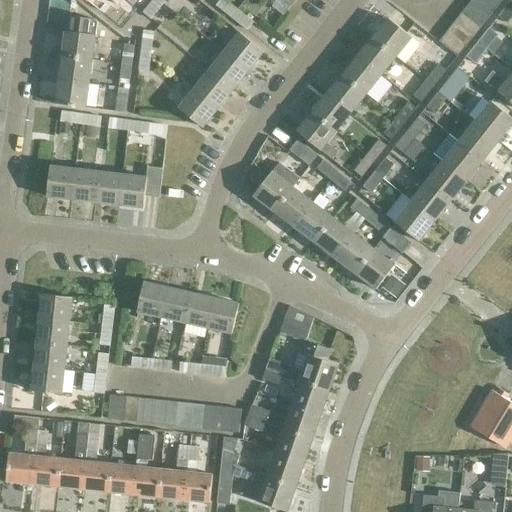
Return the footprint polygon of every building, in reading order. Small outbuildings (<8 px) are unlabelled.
[(164,2),(160,0),(153,0),(144,12),(151,18),(164,2)] [(231,17),(238,9),(226,0),(219,0),(216,5),(231,17)] [(487,0),(471,0),(470,3),(488,18),(496,7),(487,0)] [(488,18),(470,3),(462,13),(480,28),(488,18)] [(511,16),(511,4),(509,3),(498,17),(506,24),(511,16)] [(238,9),(231,17),(247,30),(253,22),(238,9)] [(480,28),(462,13),(454,23),(473,37),(480,28)] [(66,31),(62,56),(92,60),(96,35),(95,35),(96,23),(94,21),(68,18),(66,31)] [(419,46),(411,39),(388,20),(374,38),(397,57),(405,63),(419,46)] [(454,23),(447,32),(465,47),(473,37),(454,23)] [(477,43),(485,49),(497,35),(489,28),(477,43)] [(141,50),(152,51),(154,31),(144,30),(141,50)] [(465,47),(447,32),(439,42),(458,56),(465,47)] [(239,34),(223,53),(247,72),(263,53),(239,34)] [(397,57),(374,38),(359,56),(382,75),(397,57)] [(485,49),(477,43),(466,57),(474,64),(485,49)] [(135,47),(125,45),(122,64),(132,65),(135,47)] [(152,51),(141,50),(139,70),(149,71),(152,51)] [(247,72),(223,53),(209,71),(233,91),(247,72)] [(92,60),(62,56),(59,79),(89,83),(92,60)] [(359,56),(344,75),(367,94),(377,102),(391,86),(381,77),(382,75),(359,56)] [(132,65),(122,64),(119,84),(129,86),(132,65)] [(438,65),(426,81),(434,87),(446,72),(438,65)] [(233,91),(209,71),(194,90),(218,109),(233,91)] [(511,76),(506,84),(493,73),(485,83),(511,104),(511,76)] [(344,75),(328,94),(352,113),(367,94),(344,75)] [(89,83),(59,79),(55,104),(86,108),(89,83)] [(438,93),(446,99),(457,85),(449,79),(438,93)] [(434,87),(426,81),(414,96),(422,103),(434,87)] [(218,109),(194,90),(178,109),(202,129),(218,109)] [(446,99),(438,93),(426,107),(434,114),(446,99)] [(126,114),(128,95),(118,94),(116,112),(126,114)] [(352,113),(328,94),(314,112),(337,131),(352,113)] [(396,119),(404,125),(416,109),(408,103),(396,119)] [(511,119),(491,103),(476,123),(499,142),(511,125),(511,119)] [(81,125),(82,115),(62,112),(61,122),(81,125)] [(337,131),(314,112),(297,133),(332,160),(338,153),(327,144),(337,131)] [(82,115),(81,125),(86,126),(100,128),(102,117),(82,115)] [(128,131),(130,121),(110,118),(109,129),(128,131)] [(404,125),(396,119),(384,134),(392,141),(404,125)] [(406,133),(414,139),(426,125),(418,119),(406,133)] [(150,124),(130,121),(128,131),(148,134),(150,124)] [(499,142),(476,123),(460,143),(483,162),(499,142)] [(414,139),(406,133),(395,147),(403,154),(414,139)] [(434,156),(443,163),(467,182),(483,162),(460,143),(459,144),(449,136),(434,156)] [(289,152),(309,168),(317,157),(297,141),(289,152)] [(366,156),(374,163),(386,147),(378,141),(366,156)] [(374,163),(366,156),(354,172),(362,178),(374,163)] [(374,173),(382,180),(394,166),(385,159),(374,173)] [(330,181),(337,172),(323,161),(316,169),(330,181)] [(467,182),(443,163),(428,182),(451,201),(467,182)] [(274,214),(293,189),(300,181),(279,165),(253,197),(274,214)] [(72,200),(75,170),(51,167),(47,197),(72,200)] [(99,173),(75,170),(72,200),(95,203),(99,173)] [(337,172),(330,181),(345,192),(352,184),(337,172)] [(99,173),(95,203),(119,206),(122,176),(99,173)] [(382,180),(374,173),(362,188),(371,194),(382,180)] [(122,176),(119,206),(143,209),(147,179),(122,176)] [(451,201),(428,182),(412,202),(436,221),(451,201)] [(387,187),(382,193),(390,199),(395,193),(387,187)] [(313,204),(293,189),(274,214),(294,229),(313,204)] [(313,204),(294,229),(314,244),(333,220),(323,212),(329,205),(319,197),(313,204)] [(364,220),(371,211),(356,200),(349,208),(364,220)] [(436,221),(412,202),(395,223),(418,242),(436,221)] [(371,211),(364,220),(378,231),(385,223),(371,211)] [(353,235),(333,220),(314,244),(334,260),(353,235)] [(391,228),(382,239),(401,254),(410,243),(391,228)] [(373,251),(353,235),(334,260),(354,275),(373,251)] [(373,251),(354,275),(374,290),(393,266),(373,251)] [(390,275),(381,287),(394,298),(404,285),(390,275)] [(161,318),(168,289),(144,283),(137,312),(161,318)] [(168,289),(161,318),(184,324),(191,294),(168,289)] [(185,324),(183,336),(204,341),(207,329),(214,299),(191,294),(184,324),(185,324)] [(40,320),(69,324),(72,299),(43,296),(40,320)] [(238,305),(214,299),(207,329),(231,335),(238,305)] [(101,325),(112,326),(115,306),(104,305),(101,325)] [(69,324),(40,320),(37,344),(67,347),(69,324)] [(310,330),(284,321),(280,333),(306,342),(310,330)] [(112,326),(101,325),(99,344),(110,346),(112,326)] [(288,377),(300,381),(330,390),(338,366),(326,362),(330,351),(305,342),(300,355),(309,358),(304,371),(270,359),(266,369),(284,375),(288,377)] [(67,347),(37,344),(34,367),(64,371),(67,347)] [(95,373),(106,374),(109,355),(98,353),(95,373)] [(151,369),(152,359),(131,357),(130,367),(151,369)] [(172,361),(152,359),(151,369),(171,372),(172,361)] [(201,375),(202,365),(179,362),(178,373),(201,375)] [(225,367),(202,365),(201,375),(224,377),(225,367)] [(64,371),(34,367),(31,392),(61,396),(64,371)] [(284,375),(266,369),(262,380),(280,386),(284,375)] [(106,374),(95,373),(93,393),(104,394),(106,374)] [(330,390),(300,381),(293,404),(321,414),(330,390)] [(505,450),(511,438),(511,404),(506,401),(493,392),(471,428),(505,450)] [(123,421),(126,397),(110,395),(108,419),(123,421)] [(139,398),(126,397),(123,421),(137,422),(139,398)] [(139,398),(137,422),(150,423),(153,400),(139,398)] [(153,400),(150,423),(163,425),(165,401),(153,400)] [(178,403),(165,401),(163,425),(176,427),(178,403)] [(178,403),(176,427),(188,428),(191,404),(178,403)] [(191,404),(188,428),(201,429),(203,405),(191,404)] [(266,423),(284,429),(312,439),(321,414),(293,404),(287,419),(251,407),(247,417),(266,423)] [(203,405),(201,429),(214,431),(216,407),(203,405)] [(229,408),(216,407),(214,431),(226,432),(229,408)] [(229,408),(226,432),(238,433),(241,409),(229,408)] [(31,485),(37,432),(38,419),(14,416),(12,429),(26,430),(24,456),(8,454),(5,482),(31,485)] [(262,433),(266,423),(247,417),(243,427),(262,433)] [(52,422),(50,436),(60,437),(61,422),(52,422)] [(312,439),(284,429),(276,452),(305,462),(312,439)] [(37,432),(31,485),(57,487),(60,459),(44,458),(47,433),(37,432)] [(73,461),(60,459),(57,487),(82,490),(88,437),(76,436),(73,461)] [(134,467),(131,495),(158,498),(161,470),(145,468),(146,460),(152,461),(154,437),(138,436),(137,442),(136,455),(134,467)] [(97,438),(88,437),(82,490),(107,493),(110,465),(94,463),(97,438)] [(222,438),(221,452),(232,455),(237,440),(222,438)] [(125,454),(136,455),(137,442),(127,441),(125,454)] [(174,471),(161,470),(158,498),(182,501),(188,447),(177,446),(174,471)] [(198,449),(188,447),(182,501),(208,503),(211,475),(195,474),(198,449)] [(233,465),(236,466),(238,457),(232,455),(221,452),(220,461),(233,465)] [(276,452),(267,477),(296,486),(305,462),(276,452)] [(428,457),(415,457),(415,471),(428,471),(428,457)] [(493,457),(493,467),(507,468),(508,457),(493,457)] [(229,506),(233,465),(220,461),(216,505),(229,506)] [(131,495),(134,467),(110,465),(107,493),(131,495)] [(244,482),(240,496),(258,502),(286,511),(287,511),(296,486),(267,477),(248,471),(244,482)] [(423,497),(421,511),(458,511),(460,495),(437,492),(437,498),(423,497)] [(473,511),(461,511),(458,511),(495,511),(496,505),(475,503),(473,511)]
